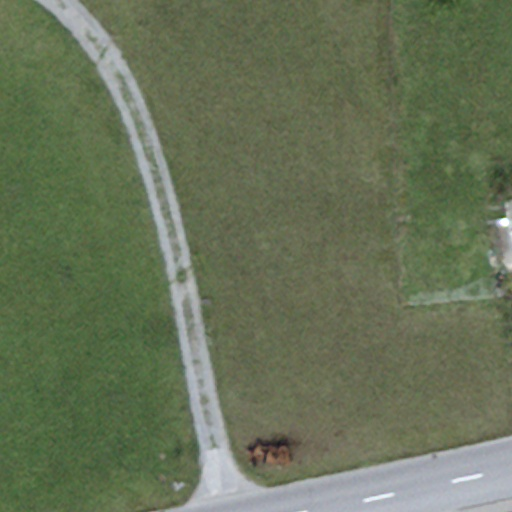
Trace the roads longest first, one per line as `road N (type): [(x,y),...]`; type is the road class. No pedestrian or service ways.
road 1 (track): [(41,0),(109,57),(150,141),(227,511)]
road 2 (secondary): [(317,511),(511,469)]
